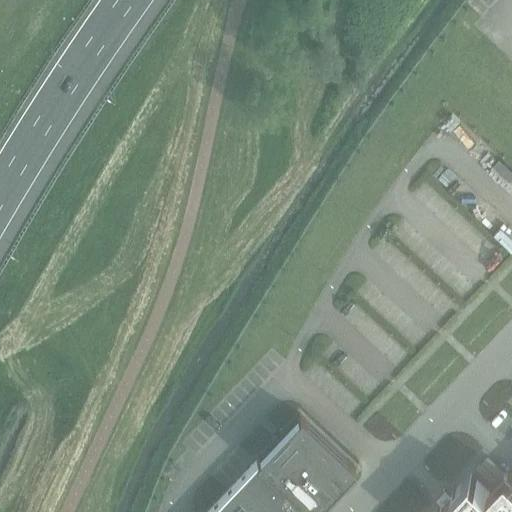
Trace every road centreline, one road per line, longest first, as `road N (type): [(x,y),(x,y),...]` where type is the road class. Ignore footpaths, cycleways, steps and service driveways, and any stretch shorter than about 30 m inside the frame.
road 1 (motorway): [(0,204),(126,0)]
road 2 (unclassified): [(351,511),(511,343)]
